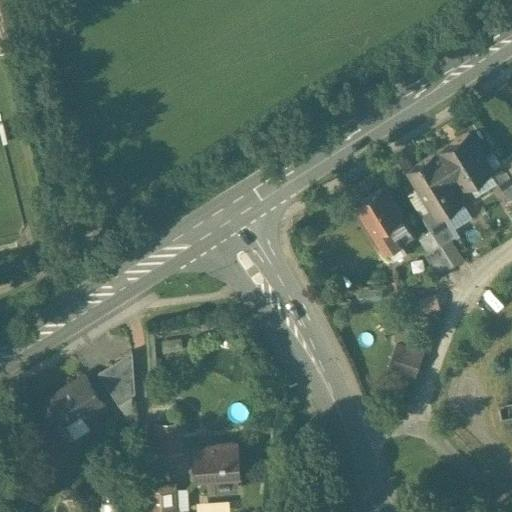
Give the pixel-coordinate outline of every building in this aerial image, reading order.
[(469,132),(435,152),(444,168),(450,166),(461,183),(489,166),(469,132)] [(435,152),(406,169),(427,205),(432,212),(438,208),(460,194),(444,168),(435,152)] [(511,152),(501,160),(511,177),(511,152)] [(511,177),(501,160),(489,166),(507,198),(511,194),(511,177)] [(384,184),(353,201),(384,250),(413,233),(384,184)] [(432,212),(427,205),(417,212),(437,242),(454,231),(438,208),(432,212)] [(450,263),(437,242),(421,252),(434,272),(450,263)] [(412,299),(415,312),(444,306),(441,293),(412,299)] [(420,375),(428,345),(401,338),(393,368),(420,375)] [(130,354),(96,373),(118,404),(134,393),(130,354)] [(82,373),(35,403),(54,429),(79,413),(86,423),(105,411),(82,373)] [(235,442),(194,444),(196,480),(237,478),(235,442)] [(18,511),(46,487),(33,470),(2,497),(15,511),(18,511)] [(191,482),(159,482),(159,489),(151,489),(151,511),(191,511),(191,482)] [(124,511),(123,490),(96,491),(97,511),(124,511)]
